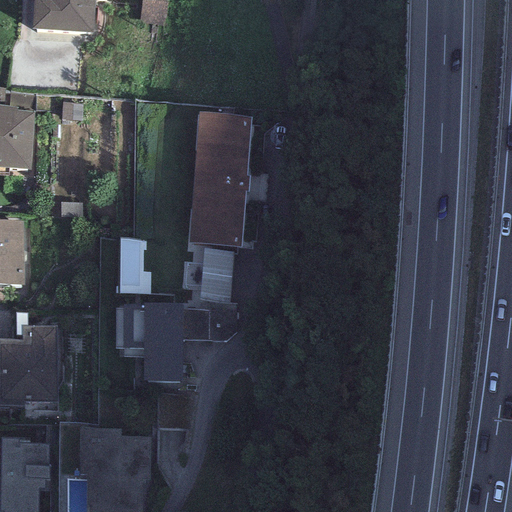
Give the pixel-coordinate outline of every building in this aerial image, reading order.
[(94,0),(49,0),(49,6),(39,6),(38,39),(93,41),(94,0)] [(166,21),(167,0),(141,0),(140,19),(166,21)] [(33,121),(0,119),(0,177),(29,179),(33,121)] [(250,127),(198,123),(189,252),(240,256),(250,127)] [(20,230),(0,230),(0,294),(21,294),(20,230)] [(200,306),(224,308),(228,261),(203,260),(200,306)] [(182,388),(182,315),(123,315),(123,355),(145,355),(145,388),(182,388)] [(0,412),(49,412),(48,339),(19,339),(19,354),(0,353),(0,412)] [(157,423),(186,424),(187,392),(158,392),(157,423)] [(119,438),(83,437),(83,482),(87,482),(86,511),(134,511),(134,487),(144,487),(144,447),(119,447),(119,438)] [(38,495),(39,451),(0,450),(0,511),(28,511),(29,495),(38,495)]
